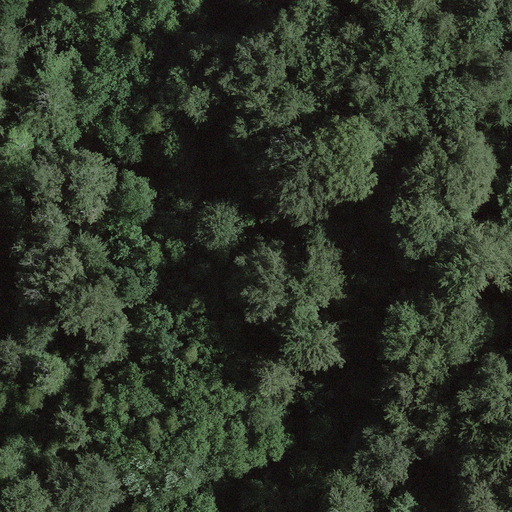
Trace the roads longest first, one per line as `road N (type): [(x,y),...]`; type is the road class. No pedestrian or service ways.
road 1 (track): [(249,511),(341,391),(322,261),(264,114),(205,0)]
road 2 (track): [(341,391),(511,186)]
